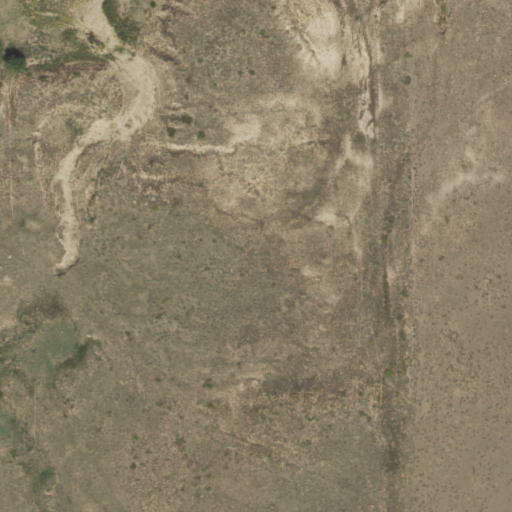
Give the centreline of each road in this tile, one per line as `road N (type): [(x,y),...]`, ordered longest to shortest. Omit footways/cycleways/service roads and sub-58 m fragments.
road 1 (residential): [(372,511),(372,239),(321,115),(305,0)]
road 2 (residential): [(372,239),(435,113),(455,0)]
